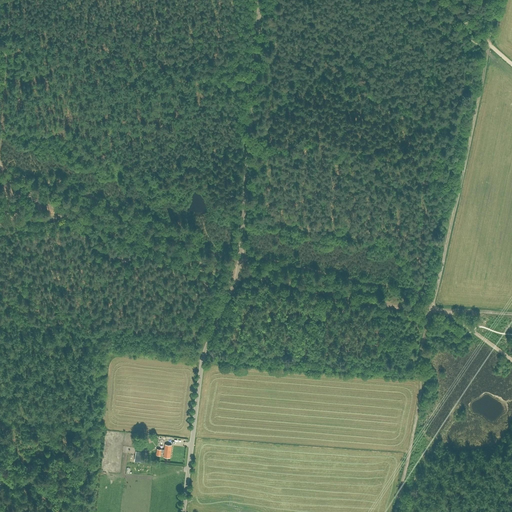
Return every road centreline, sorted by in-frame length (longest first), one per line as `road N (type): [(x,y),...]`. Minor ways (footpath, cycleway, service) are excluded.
road 1 (unclassified): [(182,511),(201,359),(238,272),(259,0)]
road 2 (track): [(0,429),(98,438),(106,356),(114,352),(415,375)]
road 3 (track): [(488,45),(415,375)]
road 4 (track): [(140,243),(283,283),(442,309)]
road 5 (track): [(393,511),(420,382),(415,375)]
